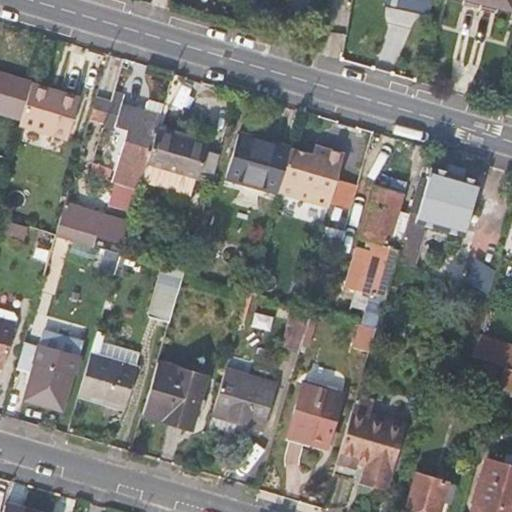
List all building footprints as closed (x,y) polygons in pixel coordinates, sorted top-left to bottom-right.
[(511,0),(471,0),(511,9),(511,0)] [(0,111),(20,118),(31,81),(0,72),(0,111)] [(79,96),(31,81),(20,118),(17,132),(65,146),(79,96)] [(109,100),(95,96),(89,118),(103,122),(109,100)] [(109,203),(132,211),(146,162),(156,130),(160,115),(109,100),(103,122),(128,129),(113,179),(116,180),(109,203)] [(207,145),(156,130),(146,162),(149,163),(189,174),(198,176),(199,172),(211,175),(217,155),(204,152),(207,145)] [(226,178),(276,192),(289,147),(239,132),(226,178)] [(276,192),(328,208),(344,153),(315,145),(312,154),(289,147),(276,192)] [(109,168),(93,163),(89,174),(105,179),(109,168)] [(189,174),(149,163),(143,182),(183,194),(189,174)] [(480,182),(423,166),(411,209),(404,232),(417,236),(423,215),(438,220),(436,228),(464,236),(480,182)] [(346,285),(372,292),(385,296),(404,232),(411,209),(397,205),(401,193),(375,186),(361,236),(373,240),(370,250),(357,247),(346,285)] [(130,220),(65,201),(56,233),(93,244),(96,234),(123,242),(130,220)] [(0,236),(23,240),(25,227),(0,223),(0,236)] [(30,260),(47,264),(56,233),(39,229),(30,260)] [(184,271),(164,265),(157,290),(176,296),(184,271)] [(176,296),(157,290),(150,314),(169,319),(176,296)] [(312,309),(293,304),(280,349),(299,356),(312,309)] [(17,312),(0,307),(0,364),(2,365),(17,312)] [(358,339),(372,343),(376,328),(363,324),(358,339)] [(76,356),(25,341),(17,368),(31,372),(24,397),(62,409),(76,356)] [(137,367),(89,353),(77,395),(126,409),(137,367)] [(482,370),(501,376),(504,366),(485,360),(482,370)] [(206,376),(157,361),(142,414),(192,427),(206,376)] [(511,369),(504,366),(501,376),(501,377),(511,381),(511,369)] [(277,384),(225,369),(212,415),(236,422),(264,429),(277,384)] [(304,382),(289,436),(325,447),(342,393),(304,382)] [(371,401),(356,396),(337,461),(355,467),(357,461),(367,465),(362,481),(386,487),(404,423),(368,413),(371,401)] [(233,434),(236,422),(212,415),(208,427),(233,434)] [(511,511),(511,466),(486,459),(471,511),(511,511)] [(417,474),(407,505),(431,511),(439,511),(443,501),(450,503),(456,485),(417,474)]
